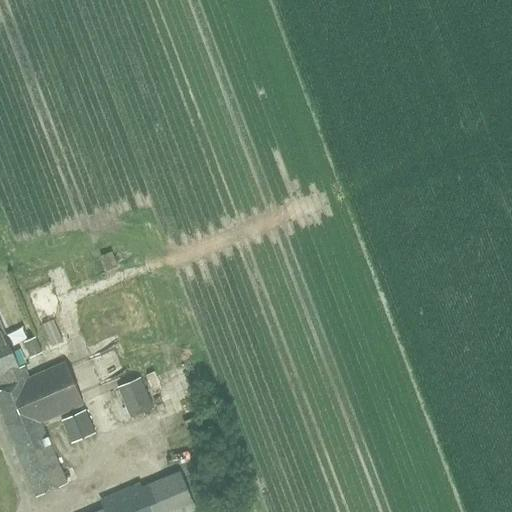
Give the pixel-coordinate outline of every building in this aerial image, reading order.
[(53,319),(42,324),(52,347),(63,342),(53,319)] [(3,337),(0,329),(0,413),(36,497),(67,484),(41,423),(83,405),(65,362),(28,378),(23,366),(18,368),(4,337),(3,337)] [(29,357),(41,352),(35,336),(23,341),(29,357)] [(130,420),(151,409),(139,379),(116,389),(130,420)] [(71,443),(93,433),(83,411),(62,420),(71,443)] [(188,511),(194,510),(179,475),(142,491),(139,483),(99,500),(103,509),(96,511),(188,511)]
